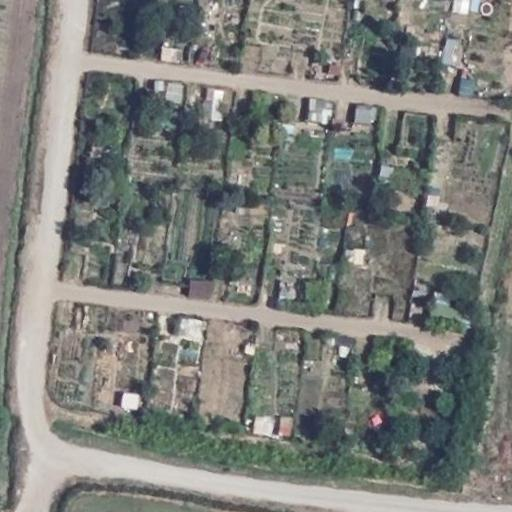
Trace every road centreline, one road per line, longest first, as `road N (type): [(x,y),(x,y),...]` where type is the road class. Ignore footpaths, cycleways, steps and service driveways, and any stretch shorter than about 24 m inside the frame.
road 1 (residential): [(77,0),(34,422),(61,458)]
road 2 (residential): [(500,511),(61,458)]
